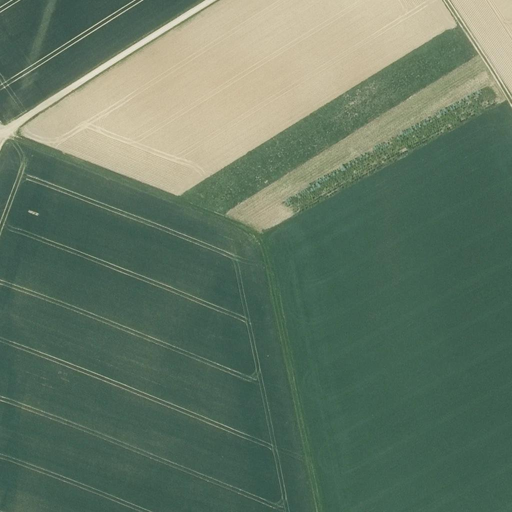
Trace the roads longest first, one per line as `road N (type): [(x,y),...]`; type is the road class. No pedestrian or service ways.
road 1 (track): [(3,133),(259,236)]
road 2 (track): [(213,0),(3,133)]
road 3 (track): [(511,107),(444,0)]
